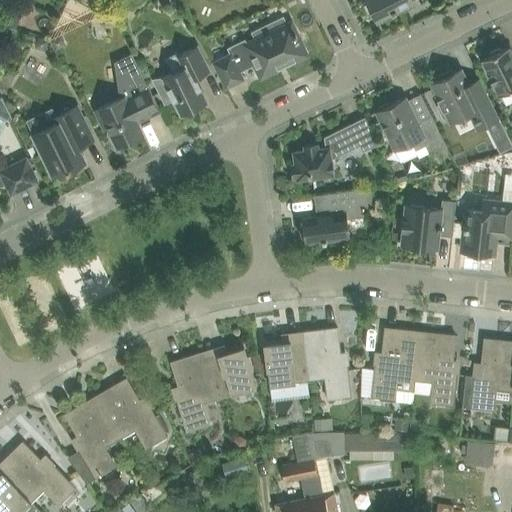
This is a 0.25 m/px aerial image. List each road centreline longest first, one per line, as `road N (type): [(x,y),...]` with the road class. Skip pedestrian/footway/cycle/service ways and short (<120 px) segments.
road 1 (residential): [(9,390),(83,345),(170,308),(267,283)]
road 2 (residential): [(0,247),(247,133)]
road 3 (residential): [(267,283),(377,280),(511,296)]
road 4 (residential): [(358,79),(511,2)]
road 5 (residential): [(267,283),(247,133)]
road 6 (residential): [(247,133),(358,79)]
